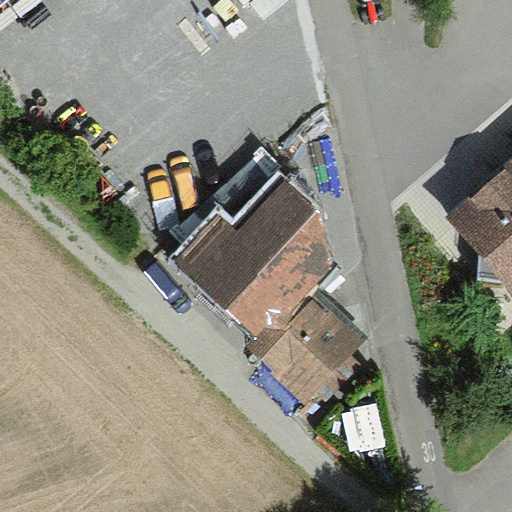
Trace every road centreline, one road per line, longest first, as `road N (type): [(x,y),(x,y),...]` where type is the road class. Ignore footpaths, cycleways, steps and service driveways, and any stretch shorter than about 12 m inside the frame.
road 1 (residential): [(436,511),(328,0)]
road 2 (track): [(0,172),(356,510),(367,511)]
